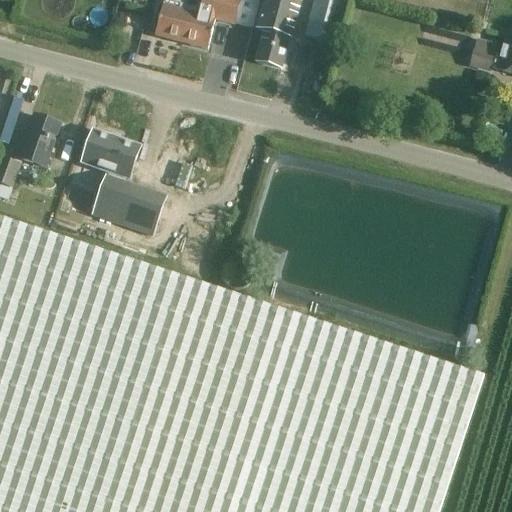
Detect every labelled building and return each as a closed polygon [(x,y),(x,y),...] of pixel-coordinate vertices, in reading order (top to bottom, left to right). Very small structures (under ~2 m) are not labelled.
[(163,0),(162,7),(155,38),(180,44),(190,7),(186,6),(187,0),(163,0)] [(180,44),(208,51),(215,20),(236,25),(241,0),(208,0),(208,1),(205,0),(197,0),(196,8),(190,7),(180,44)] [(261,46),(257,63),(280,70),(285,52),(283,52),(287,38),(289,39),(291,39),(300,4),(298,4),(284,0),(265,0),(261,15),(257,30),(261,31),(265,32),(261,46)] [(313,0),(304,39),(336,46),(345,6),(321,0),(313,0)] [(503,71),(511,73),(511,38),(511,39),(504,37),(501,47),(476,40),(468,69),(491,75),(493,69),(503,71)] [(0,185),(0,199),(8,202),(13,191),(14,191),(23,166),(20,165),(22,161),(44,169),(59,127),(34,118),(25,145),(20,143),(15,159),(13,163),(0,158),(0,185)] [(151,202),(123,192),(127,181),(128,181),(138,152),(121,146),(122,142),(94,132),(82,165),(109,174),(105,186),(102,185),(92,214),(60,204),(52,229),(210,282),(226,233),(149,208),(151,202)] [(0,511),(440,511),(484,379),(0,220),(0,511)]
